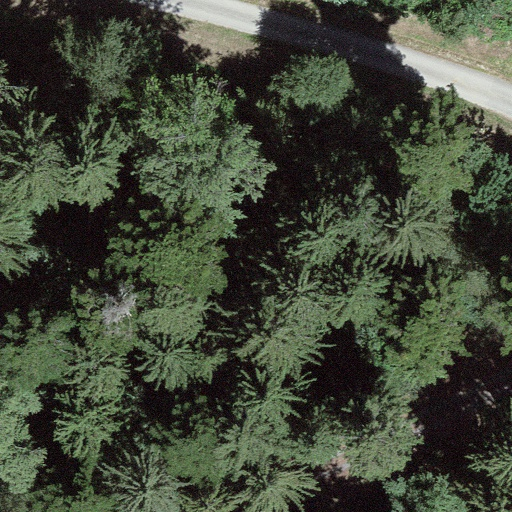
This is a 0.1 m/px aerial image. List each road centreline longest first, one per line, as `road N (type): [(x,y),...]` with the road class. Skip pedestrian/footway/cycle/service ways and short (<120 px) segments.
road 1 (track): [(162,0),(428,68),(511,100)]
road 2 (track): [(511,364),(222,511)]
